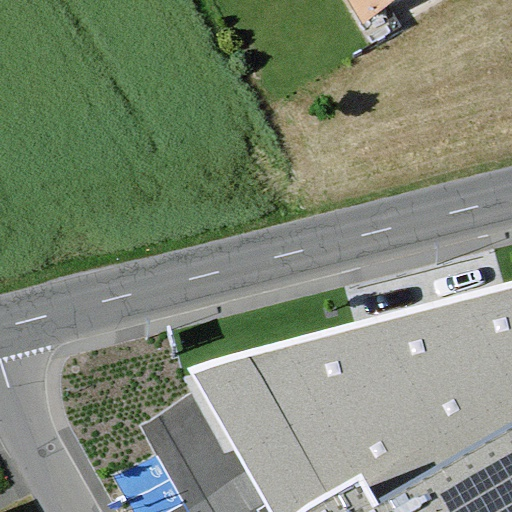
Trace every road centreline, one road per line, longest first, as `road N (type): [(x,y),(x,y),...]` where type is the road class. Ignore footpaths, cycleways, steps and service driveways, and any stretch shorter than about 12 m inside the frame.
road 1 (tertiary): [(511,194),(0,324)]
road 2 (unclassified): [(74,511),(0,366)]
